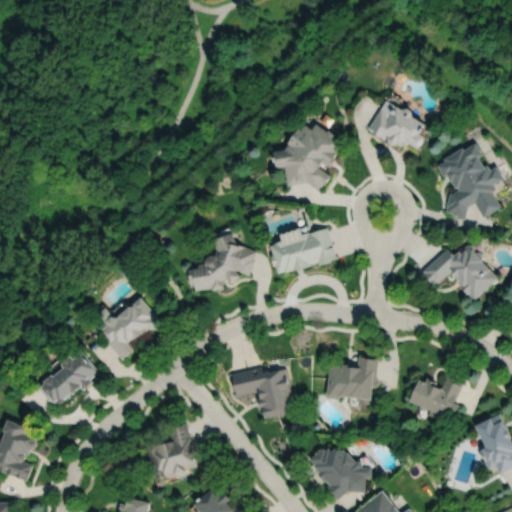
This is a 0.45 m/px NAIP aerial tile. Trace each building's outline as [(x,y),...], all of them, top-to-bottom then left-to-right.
[(385,101),(367,131),(387,143),(387,144),(391,147),(396,146),(397,145),(400,148),(408,145),(416,150),(423,139),(418,135),(424,126),(410,118),(409,113),(406,110),(400,111),(385,101)] [(286,150),(290,145),(289,145),(300,130),(302,131),(306,125),(311,129),(314,125),(325,133),(326,131),(333,136),(332,138),(342,145),(332,159),(335,160),(329,168),(321,163),(317,168),(329,176),(324,184),(323,183),(320,187),(308,179),(288,182),(285,167),(277,169),(274,153),(286,150)] [(452,194),(458,191),(457,189),(455,190),(451,182),(450,183),(446,177),(444,178),(437,167),(444,162),(443,160),(461,149),(463,151),(475,144),(482,157),(478,159),(483,168),(487,166),(489,171),(496,167),(503,180),(493,186),(496,191),(492,193),(501,208),(483,218),(474,204),(467,208),(465,219),(452,216),(452,215),(446,213),(447,207),(446,207),(449,194),(452,194)] [(272,242),(275,252),(272,253),(275,263),(276,263),(279,271),(286,268),(287,269),(292,268),(292,269),(301,266),(302,266),(312,263),(311,261),(319,259),(320,263),(332,259),(332,257),(338,255),(328,224),(311,230),(310,228),(304,230),(301,223),(281,230),(283,237),(276,239),(276,240),(272,242)] [(205,259),(199,260),(199,264),(189,266),(191,282),(196,282),(196,288),(212,285),(212,287),(224,286),(223,278),(227,275),(231,281),(241,273),(237,268),(249,273),(256,257),(254,256),(258,249),(238,240),(237,239),(232,229),(213,237),(217,247),(215,251),(214,251),(212,251),(210,252),(208,253),(207,254),(206,256),(206,258),(205,259)] [(466,248),(464,249),(462,247),(457,252),(450,244),(425,268),(426,270),(425,271),(435,281),(437,283),(454,267),(459,272),(457,274),(464,282),(462,284),(469,291),(470,291),(475,297),(498,275),(485,262),(487,260),(485,258),(486,257),(483,254),(484,253),(480,249),(479,250),(476,246),(476,245),(474,242),(469,242),(466,244),(466,248)] [(107,333),(110,337),(107,339),(122,357),(133,348),(133,347),(137,343),(132,337),(134,335),(135,337),(142,331),(143,332),(148,327),(148,326),(159,327),(159,321),(157,320),(158,313),(141,294),(133,300),(132,302),(130,302),(119,312),(119,314),(112,313),(106,305),(97,313),(102,319),(100,321),(99,328),(102,333),(107,333)] [(84,350),(76,356),(74,353),(71,349),(61,358),(66,364),(59,370),(58,368),(38,385),(50,399),(51,398),(58,406),(71,395),(71,394),(74,391),(75,392),(83,386),(84,387),(93,380),(90,377),(100,369),(84,350)] [(331,362),(328,395),(341,397),(342,393),(360,395),(359,401),(372,402),(372,396),(373,396),(375,385),(380,385),(380,378),(378,377),(380,357),(372,356),(372,354),(361,353),(359,364),(354,364),(355,362),(345,361),(345,364),(331,362)] [(232,372),(233,377),(232,377),(234,389),(236,389),(237,394),(260,389),(261,394),(258,395),(261,407),(264,406),(266,415),(294,409),(291,397),(294,397),(290,382),(292,382),(288,366),(283,367),(283,366),(271,369),(271,368),(264,369),(263,365),(232,372)] [(422,376),(412,398),(433,407),(430,413),(442,418),(447,407),(457,411),(462,402),(457,400),(465,381),(459,379),(460,377),(449,373),(444,385),(438,383),(439,379),(430,375),(428,379),(422,376)] [(500,412),(479,422),(490,444),(482,448),(491,467),(496,465),(499,473),(511,466),(511,438),(507,428),(508,428),(500,412)] [(0,467),(29,479),(35,463),(25,459),(27,458),(29,454),(27,452),(31,453),(33,447),(35,448),(36,445),(39,445),(40,441),(39,439),(40,436),(34,434),(37,428),(33,427),(34,425),(32,425),(28,423),(27,423),(27,424),(11,417),(6,428),(8,429),(3,442),(0,441),(0,467)] [(146,442),(147,445),(146,446),(147,450),(149,450),(156,476),(166,474),(166,476),(176,473),(176,475),(187,472),(186,468),(198,464),(193,446),(195,445),(188,421),(170,426),(172,435),(146,442)] [(349,489),(339,497),(328,484),(331,482),(326,477),(325,479),(319,472),(321,470),(315,464),(316,463),(311,457),(317,452),(316,451),(322,447),(322,448),(325,446),(327,448),(330,446),(333,449),(337,445),(339,447),(343,444),(348,451),(349,449),(357,459),(361,458),(364,462),(364,465),(374,465),(373,476),(367,475),(366,490),(349,489)] [(215,485),(195,502),(203,511),(246,511),(239,502),(233,507),(228,500),(232,497),(226,490),(222,493),(215,485)] [(358,511),(356,509),(384,488),(402,511),(404,511),(411,506),(415,511),(358,511)] [(128,495),(126,502),(120,501),(118,508),(121,509),(120,511),(110,511),(106,511),(105,511),(147,511),(150,501),(128,495)] [(0,511),(15,511),(15,509),(12,509),(13,500),(0,500),(0,511)]
